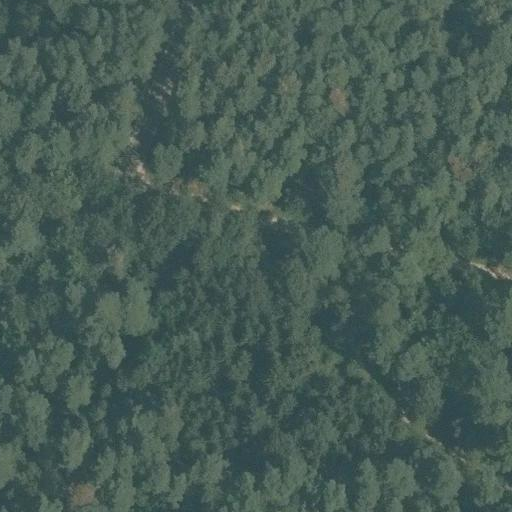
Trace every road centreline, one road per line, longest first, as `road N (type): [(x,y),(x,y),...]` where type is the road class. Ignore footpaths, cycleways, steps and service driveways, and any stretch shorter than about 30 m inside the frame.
road 1 (unclassified): [(0,350),(112,211),(187,0)]
road 2 (track): [(183,207),(511,273)]
